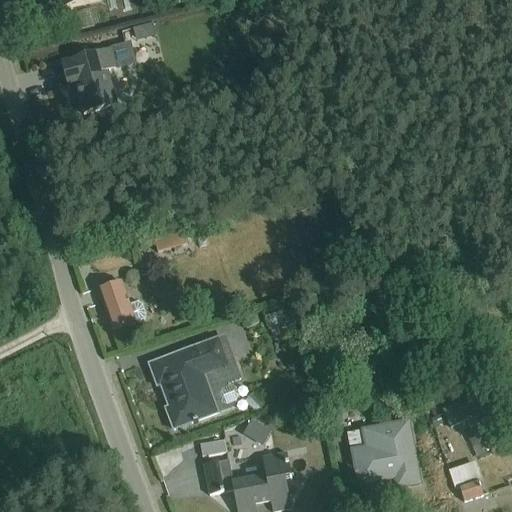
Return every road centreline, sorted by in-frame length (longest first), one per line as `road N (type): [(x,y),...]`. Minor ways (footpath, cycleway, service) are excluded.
road 1 (unclassified): [(76,318),(0,56)]
road 2 (unclassified): [(140,511),(76,318)]
